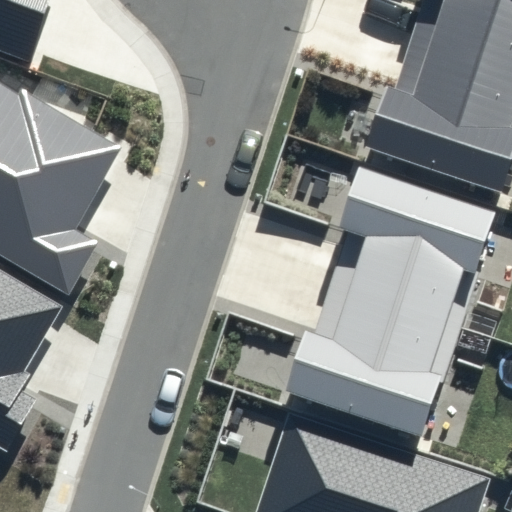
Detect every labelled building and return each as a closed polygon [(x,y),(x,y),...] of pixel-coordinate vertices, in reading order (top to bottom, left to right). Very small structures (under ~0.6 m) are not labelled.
[(0,0),(0,52),(30,63),(52,0),(0,0)] [(385,84),(365,145),(500,189),(511,153),(511,125),(508,124),(511,113),(511,0),(441,0),(411,92),(385,84)] [(0,77),(0,250),(65,287),(96,235),(73,222),(119,143),(0,77)] [(305,327),(285,388),(422,435),(442,371),(429,367),(463,267),(474,270),(496,211),(358,165),(337,226),(363,234),(331,335),(305,327)] [(0,443),(5,447),(41,383),(27,376),(30,368),(22,364),(60,298),(0,263),(0,443)] [(472,511),(485,473),(287,412),(252,511),(472,511)]
